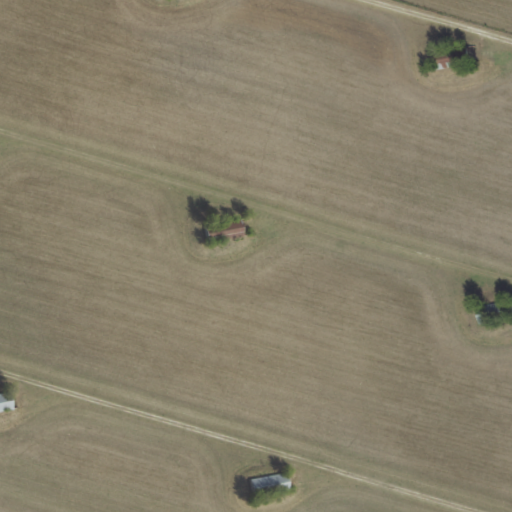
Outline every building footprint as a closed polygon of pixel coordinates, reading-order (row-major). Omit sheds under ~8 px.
[(435,69),(473,62),(470,44),(431,51),(435,69)] [(204,240),(240,238),(239,221),(204,223),(204,240)] [(479,321),(511,320),(511,301),(479,302),(479,321)] [(0,411),(10,411),(10,394),(0,394),(0,411)] [(288,490),(285,472),(247,479),(250,497),(288,490)]
